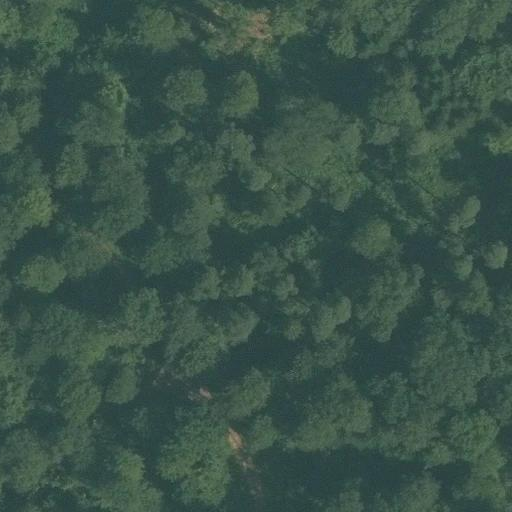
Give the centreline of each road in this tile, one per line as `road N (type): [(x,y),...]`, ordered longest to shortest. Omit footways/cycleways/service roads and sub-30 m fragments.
road 1 (track): [(0,428),(511,285)]
road 2 (track): [(0,82),(235,422),(262,474),(268,511)]
